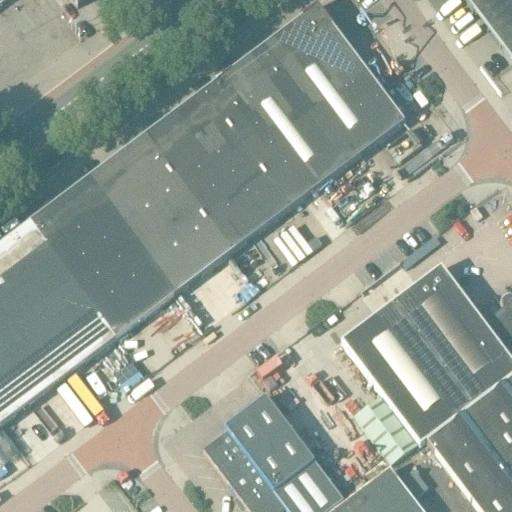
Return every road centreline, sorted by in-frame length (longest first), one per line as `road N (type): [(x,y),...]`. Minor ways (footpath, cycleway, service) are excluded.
road 1 (unclassified): [(120,433),(503,148)]
road 2 (unknown): [(0,231),(309,0)]
road 3 (tertiary): [(0,155),(208,0)]
road 4 (unclassified): [(389,0),(503,148)]
road 5 (unclassified): [(18,511),(120,433)]
